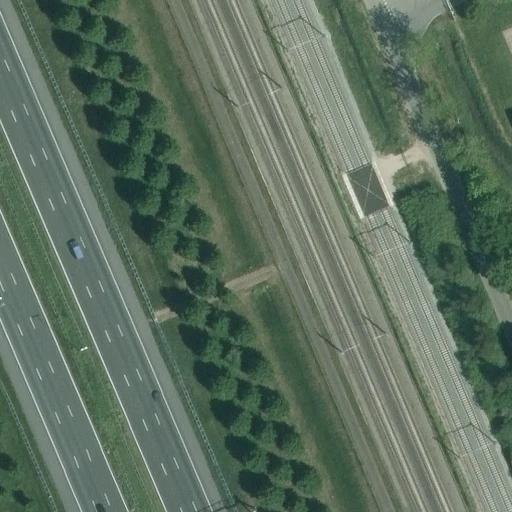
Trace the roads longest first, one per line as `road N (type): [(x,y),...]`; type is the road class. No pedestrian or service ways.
road 1 (motorway): [(190,511),(0,66)]
road 2 (unclassified): [(511,327),(372,0)]
road 3 (motorway): [(0,262),(106,511)]
